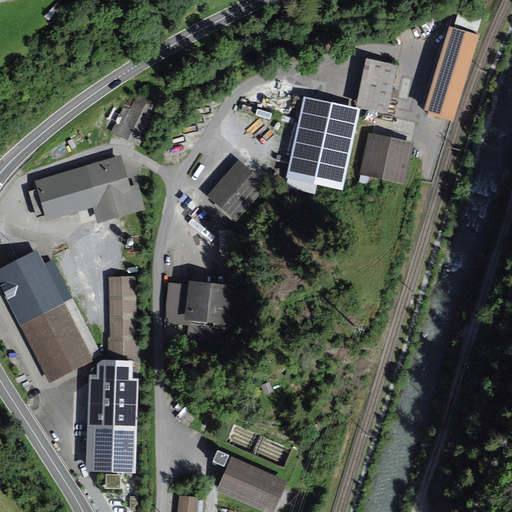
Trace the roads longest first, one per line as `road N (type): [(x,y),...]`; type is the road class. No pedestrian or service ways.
road 1 (residential): [(161,511),(157,266),(177,176)]
road 2 (track): [(511,203),(416,511)]
road 3 (primary): [(259,0),(96,91),(0,173)]
road 4 (primary): [(0,380),(83,511)]
